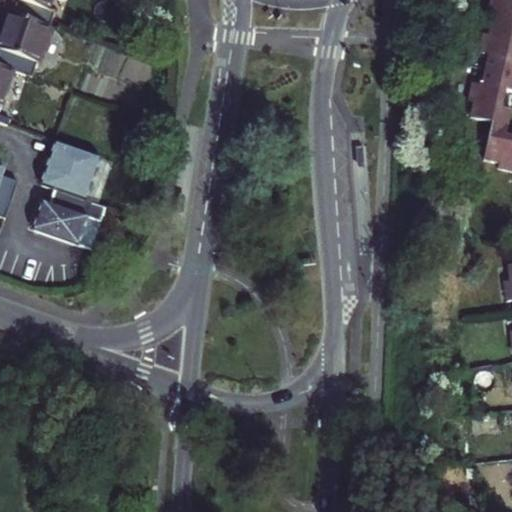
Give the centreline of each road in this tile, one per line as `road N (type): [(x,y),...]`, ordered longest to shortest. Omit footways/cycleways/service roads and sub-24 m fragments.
road 1 (secondary): [(333,329),(319,123),(328,39),(343,0)]
road 2 (secondary): [(233,0),(200,268)]
road 3 (secondary): [(188,389),(233,405),(288,398),(321,369),(333,329)]
road 4 (secondary): [(325,511),(333,329)]
road 5 (tertiary): [(200,268),(188,297),(156,326),(110,339),(65,332)]
road 6 (secondary): [(65,332),(188,389)]
road 7 (secondary): [(188,389),(177,511)]
road 8 (secondary): [(200,268),(188,389)]
